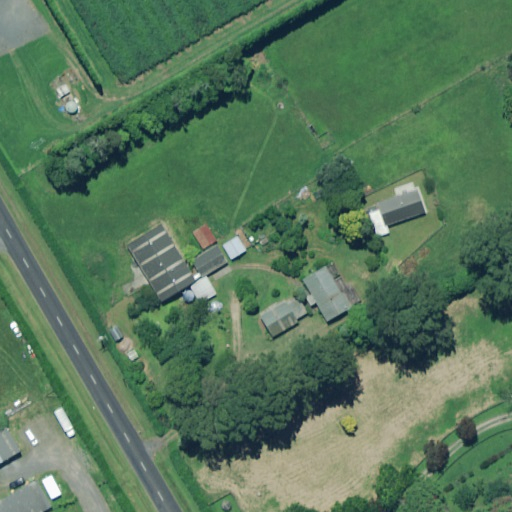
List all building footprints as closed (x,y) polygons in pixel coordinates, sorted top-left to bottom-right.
[(426,214),(419,191),(380,204),(382,211),(373,214),(381,237),(392,233),(390,226),(426,214)] [(201,281),(166,223),(131,244),(166,302),(201,281)] [(244,253),(236,239),(228,244),(236,258),(244,253)] [(232,262),(221,244),(197,259),(207,276),(232,262)] [(354,308),(328,267),(306,281),(315,295),(310,299),(315,306),(319,303),(331,322),(354,308)] [(219,294),(210,278),(194,287),(203,303),(219,294)] [(312,313),(305,302),(294,308),(290,300),(263,315),(275,337),(302,323),(300,320),(312,313)] [(129,337),(122,323),(115,326),(122,341),(129,337)] [(0,465),(25,451),(9,424),(0,429),(0,465)] [(44,511),(55,506),(40,480),(0,503),(0,511),(44,511)]
